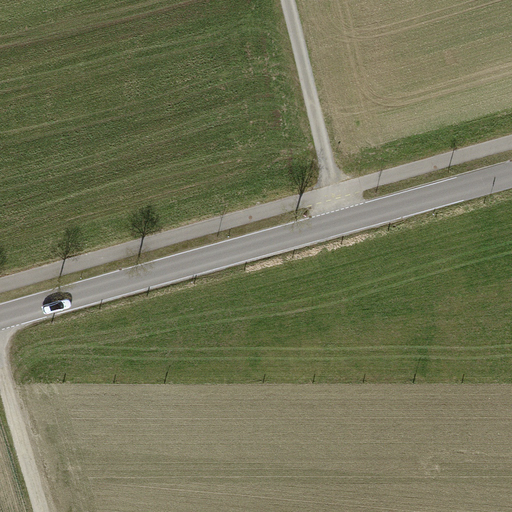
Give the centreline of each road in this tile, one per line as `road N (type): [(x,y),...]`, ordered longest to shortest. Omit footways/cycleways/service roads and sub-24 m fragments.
road 1 (secondary): [(511,174),(0,318)]
road 2 (track): [(345,221),(290,0)]
road 3 (track): [(44,511),(0,362)]
